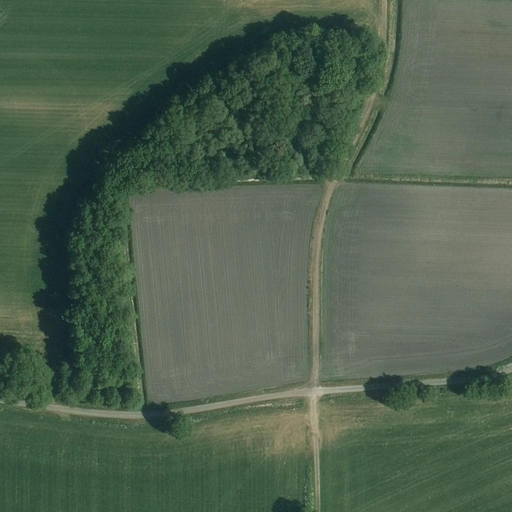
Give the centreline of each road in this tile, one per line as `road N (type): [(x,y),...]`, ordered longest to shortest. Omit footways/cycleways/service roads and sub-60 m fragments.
road 1 (unclassified): [(0,398),(163,412),(511,368)]
road 2 (track): [(312,391),(321,213),(373,91),(383,0)]
road 3 (track): [(312,391),(316,511)]
